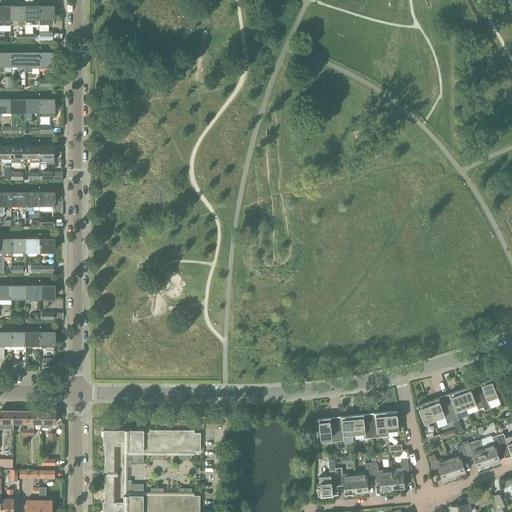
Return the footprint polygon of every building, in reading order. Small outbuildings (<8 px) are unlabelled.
[(11,6),(0,6),(0,25),(11,25),(11,6)] [(11,6),(11,25),(11,18),(18,18),(18,25),(25,25),(25,6),(11,6)] [(25,6),(25,25),(39,25),(39,6),(25,6)] [(53,6),(39,6),(39,25),(53,25),(53,6)] [(0,71),(3,72),(4,65),(11,65),(11,53),(0,52),(0,71)] [(25,72),(25,53),(11,53),(11,65),(18,65),(18,72),(25,72)] [(25,53),(25,72),(31,72),(31,69),(39,69),(39,53),(25,53)] [(39,53),(39,69),(47,69),(47,65),(53,65),(53,53),(39,53)] [(0,111),(10,111),(11,99),(0,99),(0,111)] [(25,99),(11,99),(10,111),(25,111),(25,99)] [(40,100),(25,99),(25,111),(25,121),(32,121),(32,111),(40,111),(40,100)] [(40,100),(40,111),(40,117),(54,117),(54,100),(40,100)] [(6,125),(6,127),(2,127),(2,133),(10,133),(10,127),(10,125),(6,125)] [(40,125),(39,133),(51,133),(51,125),(40,125)] [(11,146),(0,145),(0,158),(2,158),(2,163),(11,163),(11,146)] [(11,146),(11,163),(25,163),(25,146),(11,146)] [(25,146),(25,163),(39,163),(40,146),(25,146)] [(40,146),(39,163),(54,163),(54,146),(40,146)] [(11,172),(11,180),(22,181),(23,172),(11,172)] [(0,214),(4,214),(4,204),(11,204),(11,192),(0,192),(0,214)] [(25,192),(11,192),(11,204),(25,204),(25,192)] [(40,204),(40,192),(25,192),(25,204),(26,211),(33,211),(33,204),(40,204)] [(40,192),(40,204),(51,205),(51,209),(54,209),(54,193),(40,192)] [(39,217),(39,226),(53,226),(53,217),(39,217)] [(11,251),(11,239),(0,238),(0,270),(4,271),(4,257),(11,257),(11,251)] [(11,239),(11,251),(24,251),(24,239),(11,239)] [(39,251),(39,239),(24,239),(24,251),(39,251)] [(54,251),(54,244),(54,239),(39,239),(39,251),(54,251)] [(0,297),(11,298),(11,285),(0,285),(0,297)] [(25,298),(25,285),(11,285),(11,298),(25,298)] [(40,298),(40,285),(25,285),(25,298),(25,303),(32,303),(32,298),(40,298)] [(40,285),(40,298),(47,298),(47,302),(54,302),(54,285),(40,285)] [(11,344),(11,332),(0,331),(0,359),(4,359),(4,344),(11,344)] [(11,332),(11,344),(25,344),(25,332),(11,332)] [(25,332),(25,344),(40,344),(40,332),(25,332)] [(40,332),(40,344),(46,344),(46,350),(54,350),(54,332),(40,332)] [(55,357),(53,358),(41,358),(42,367),(55,367),(55,357)] [(484,393),(478,395),(483,407),(484,411),(490,409),(487,401),(497,397),(493,385),(495,384),(493,377),(490,378),(489,378),(490,378),(480,382),(484,393)] [(458,390),(465,409),(476,405),(477,409),(483,407),(478,395),(473,397),(469,386),(459,390),(459,389),(458,390)] [(452,405),(447,407),(451,419),(453,423),(458,421),(455,413),(465,409),(458,390),(448,394),(452,405)] [(451,419),(447,407),(442,409),(437,398),(427,402),(427,401),(434,421),(444,417),(446,421),(451,419)] [(424,425),(434,421),(427,401),(426,401),(427,402),(417,406),(424,425)] [(0,422),(13,423),(13,411),(0,410),(0,422)] [(27,411),(13,411),(13,423),(27,423),(27,411)] [(27,429),(27,435),(34,435),(34,423),(41,423),(41,411),(27,411),(27,423),(27,429)] [(55,411),(41,411),(41,423),(41,428),(49,428),(49,423),(55,423),(55,411)] [(387,432),(385,411),(385,412),(374,413),(375,425),(369,425),(371,438),(387,436),(386,432),(387,432)] [(385,411),(387,432),(398,431),(396,411),(385,412),(385,411)] [(352,415),(351,415),(354,435),(364,434),(365,439),(371,438),(369,425),(364,426),(363,414),(352,415)] [(342,428),(336,429),(337,441),(343,441),(343,436),(354,435),(351,415),(340,416),(342,428)] [(337,441),(336,429),(330,429),(329,418),(318,419),(318,418),(318,419),(315,419),(316,426),(318,426),(320,439),(331,438),(331,442),(337,441)] [(104,471),(119,471),(124,471),(124,430),(115,430),(115,429),(114,427),(113,426),(112,425),(110,425),(109,425),(108,426),(106,427),(106,428),(105,430),(105,436),(103,436),(103,445),(105,445),(104,453),(107,453),(107,462),(104,462),(104,471)] [(128,451),(143,451),(143,433),(137,433),(137,430),(128,430),(128,451)] [(143,451),(156,451),(157,430),(149,430),(149,433),(143,433),(143,451)] [(165,430),(157,430),(156,451),(172,452),(172,433),(165,433),(165,430)] [(172,452),(185,452),(185,431),(177,430),(177,433),(172,433),(172,452)] [(194,431),(185,431),(185,452),(200,452),(200,433),(194,433),(194,431)] [(442,440),(451,436),(449,431),(440,434),(442,440)] [(503,433),(497,435),(501,447),(507,445),(511,456),(511,434),(504,437),(503,433)] [(441,440),(439,435),(427,439),(429,444),(441,440)] [(496,449),(501,447),(497,435),(491,437),(493,441),(486,444),(487,446),(482,447),(488,464),(500,460),(500,459),(499,460),(496,449)] [(461,443),(462,445),(467,459),(473,457),(476,467),(476,468),(488,464),(482,447),(479,439),(468,443),(468,441),(461,443)] [(461,461),(467,459),(462,445),(456,447),(458,453),(451,455),(452,457),(447,459),(453,476),(466,472),(465,471),(461,461)] [(127,454),(127,467),(131,467),(131,463),(143,463),(143,455),(127,454)] [(442,480),(453,476),(447,459),(444,460),(443,458),(436,460),(434,454),(428,456),(432,470),(438,468),(442,479),(441,479),(442,480)] [(402,468),(394,469),(395,471),(390,471),(392,489),(405,488),(404,487),(403,476),(409,476),(407,459),(401,459),(402,468)] [(354,475),(355,493),(368,492),(368,491),(366,480),(373,479),(371,466),(371,463),(365,463),(365,472),(358,472),(358,475),(354,475)] [(386,472),(385,470),(378,470),(378,466),(371,466),(373,479),(379,479),(380,490),(379,490),(379,491),(392,489),(390,471),(386,472)] [(343,494),(355,493),(354,475),(349,476),(349,473),(342,474),(341,468),(335,468),(335,471),(337,483),(342,482),(344,494),(343,494)] [(331,484),(337,483),(335,471),(329,471),(330,476),(319,477),(320,489),(317,490),(318,497),(320,497),(321,497),(332,495),(331,484)] [(104,511),(123,511),(124,495),(124,475),(104,475),(104,484),(107,484),(106,493),(104,493),(104,502),(102,502),(102,510),(105,510),(104,511)] [(143,484),(134,484),(131,484),(131,480),(127,480),(127,492),(143,492),(143,484)] [(40,500),(39,511),(51,511),(52,500),(47,500),(47,487),(40,487),(40,493),(40,500)] [(1,498),(1,511),(13,511),(14,498),(13,498),(13,489),(7,489),(7,498),(1,498)] [(495,510),(501,507),(505,506),(499,494),(493,494),(495,510)] [(141,511),(142,495),(128,495),(127,511),(141,511)] [(142,495),(141,511),(155,511),(156,496),(142,495)] [(169,511),(170,496),(156,496),(155,511),(169,511)] [(170,496),(169,511),(185,511),(186,496),(170,496)] [(199,511),(200,496),(186,496),(185,511),(199,511)] [(450,505),(450,511),(468,511),(471,511),(470,503),(476,503),(476,496),(461,498),(462,504),(450,506),(450,505)] [(39,511),(40,500),(27,500),(26,511),(39,511)]
